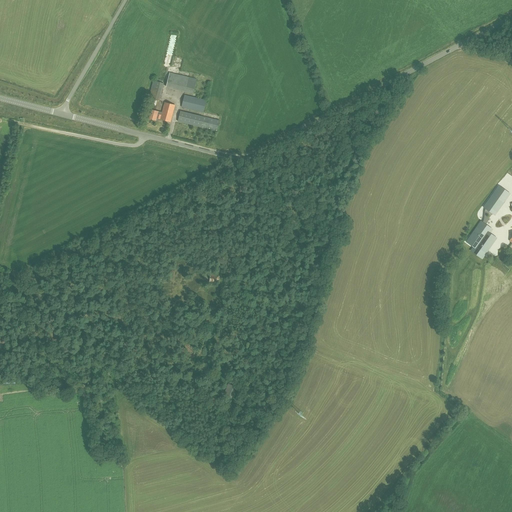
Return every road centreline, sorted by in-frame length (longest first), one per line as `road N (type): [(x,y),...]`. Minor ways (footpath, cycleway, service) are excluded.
road 1 (unclassified): [(0,98),(221,154),(259,152)]
road 2 (unclassified): [(259,152),(458,46)]
